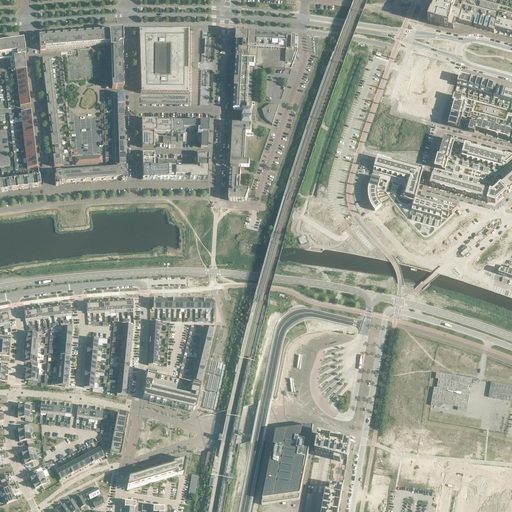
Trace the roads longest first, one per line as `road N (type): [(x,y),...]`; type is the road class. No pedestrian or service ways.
road 1 (unclassified): [(511,347),(386,313),(350,511)]
road 2 (residential): [(36,511),(6,432),(20,333),(13,295)]
road 3 (residential): [(511,151),(438,132),(421,193),(494,214)]
road 4 (residential): [(141,283),(139,382),(118,493)]
road 5 (residential): [(29,22),(48,191)]
road 6 (residential): [(448,255),(435,263),(411,259),(371,215),(362,197),(371,155)]
